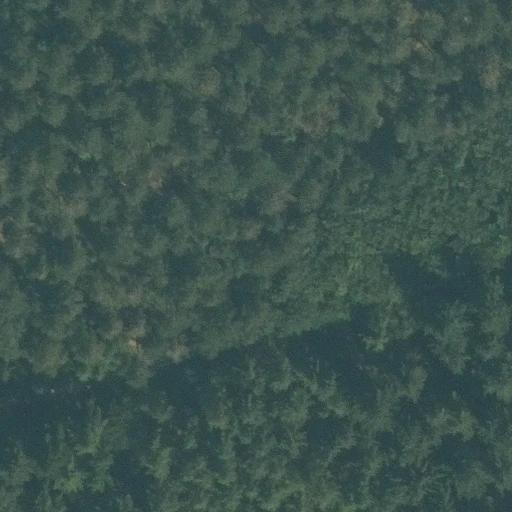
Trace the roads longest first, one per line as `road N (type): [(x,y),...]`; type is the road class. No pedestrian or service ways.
road 1 (track): [(0,402),(110,380),(511,237)]
road 2 (track): [(439,511),(334,302)]
